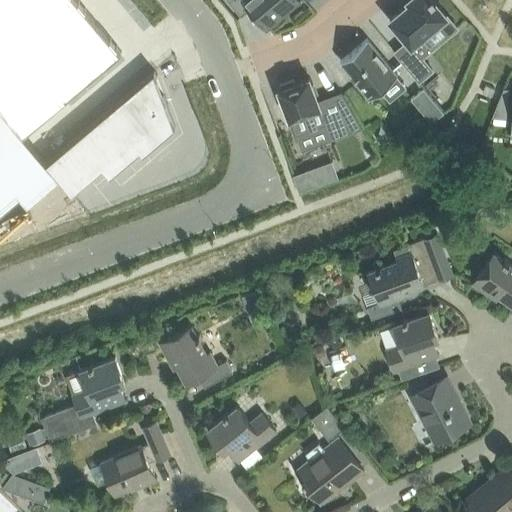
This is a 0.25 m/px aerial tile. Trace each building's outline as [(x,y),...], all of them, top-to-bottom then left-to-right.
[(78,0),(0,0),(0,105),(25,136),(123,53),(78,0)] [(282,8),(275,0),(230,0),(241,13),(251,4),(266,22),(282,8)] [(275,0),(282,8),(292,0),(275,0)] [(409,0),(410,1),(391,17),(409,40),(395,51),(418,79),(431,69),(421,56),(456,27),(433,0),(409,0)] [(398,75),(368,37),(340,60),(352,75),(350,76),(368,99),(398,75)] [(154,70),(46,161),(59,176),(72,191),(103,166),(110,174),(140,149),(143,152),(175,125),(154,70)] [(288,120),(290,120),(296,134),(325,124),(331,138),(361,127),(341,90),(319,98),(310,74),(294,80),(293,78),(279,83),(279,86),(276,87),(288,120)] [(411,96),(431,120),(443,110),(424,86),(411,96)] [(0,210),(20,194),(28,203),(59,176),(46,161),(0,106),(0,210)] [(312,168),(293,175),(299,192),(319,185),(312,168)] [(379,301),(367,306),(372,319),(401,307),(397,295),(424,284),(422,277),(437,272),(433,259),(446,254),(437,230),(424,236),(407,242),(394,248),(396,255),(398,259),(368,271),(379,301)] [(511,264),(493,252),(484,265),(473,282),(488,292),(490,289),(511,303),(511,264)] [(255,290),(242,294),(246,305),(259,301),(255,290)] [(394,370),(420,361),(439,354),(434,339),(439,337),(429,311),(410,317),(394,323),(400,343),(386,348),(394,370)] [(205,386),(212,382),(233,371),(227,359),(218,364),(211,350),(206,353),(191,325),(178,332),(160,341),(169,358),(172,356),(186,382),(199,375),(205,386)] [(49,436),(51,440),(94,423),(90,412),(93,411),(107,406),(126,399),(121,384),(125,382),(115,356),(80,369),(88,389),(73,395),(76,403),(42,415),(46,427),(49,436)] [(447,376),(411,394),(435,439),(470,421),(459,399),(456,401),(445,378),(448,377),(447,376)] [(298,417),(306,410),(299,401),(291,408),(298,417)] [(345,426),(328,404),(312,416),(329,438),(345,426)] [(242,457),(254,447),(276,429),(262,411),(249,422),(236,405),(229,411),(228,409),(224,413),(225,414),(208,428),(225,450),(232,445),(242,457)] [(143,425),(145,429),(150,441),(142,445),(141,443),(101,460),(107,475),(115,493),(156,476),(149,461),(157,457),(158,458),(171,452),(156,419),(143,425)] [(41,428),(26,433),(31,445),(46,440),(45,438),(49,436),(46,427),(42,429),(41,428)] [(297,470),(296,471),(305,483),(307,481),(321,500),(338,486),(338,483),(346,477),(348,480),(363,469),(351,453),(338,437),(325,447),(320,441),(306,452),(311,458),(297,470)] [(14,453),(3,458),(5,460),(14,471),(20,469),(14,453)] [(511,511),(511,469),(510,467),(487,486),(484,483),(464,500),(473,511),(511,511)] [(12,473),(2,487),(23,494),(44,502),(49,486),(28,479),(12,473)] [(444,511),(436,501),(422,511),(444,511)]
